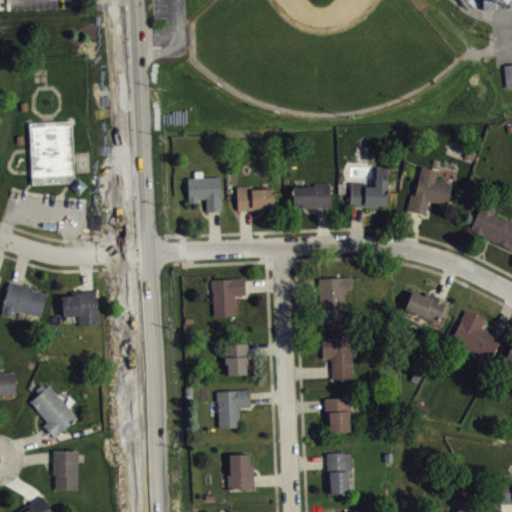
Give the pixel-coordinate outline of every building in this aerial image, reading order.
[(500,5),(486,5),(486,15),(500,15),(500,5)] [(28,123),(71,120),(74,174),(86,184),(79,193),(67,182),(32,184),(28,123)] [(350,181),(350,205),(378,207),(378,205),(386,205),(387,166),(376,165),(376,178),(375,178),(375,186),(366,186),(367,182),(350,181)] [(406,209),(410,193),(414,194),(421,165),(439,170),(437,179),(452,183),(446,204),(427,200),(424,213),(406,209)] [(188,202),(187,177),(194,177),(194,171),(201,170),(202,177),(219,176),(219,183),(219,184),(220,210),(205,211),(205,198),(197,198),(197,202),(188,202)] [(292,187),(293,205),(301,205),(301,207),(330,206),(329,182),(314,182),(314,186),(292,187)] [(236,185),(237,210),(266,208),(266,206),(274,206),(273,195),(275,193),(275,190),(272,188),(254,188),(252,186),(252,185),(236,185)] [(469,229),(481,204),(495,210),(494,213),(511,222),(511,242),(509,248),(469,229)] [(318,277),(320,322),(346,321),(343,290),(351,289),(350,276),(318,277)] [(244,277),(244,294),(233,295),(234,315),(213,315),(213,289),(211,289),(211,279),(244,277)] [(8,280),(33,287),(32,290),(45,294),(40,316),(15,310),(15,317),(0,313),(0,311),(3,307),(1,306),(8,280)] [(60,296),(70,295),(70,291),(94,290),(96,309),(98,311),(98,324),(78,324),(77,315),(61,316),(60,296)] [(412,291),(405,310),(423,316),(423,319),(437,323),(440,315),(443,316),(449,301),(425,292),(424,295),(412,291)] [(465,309),(451,339),(489,356),(499,338),(481,327),(484,319),(465,309)] [(321,335),(322,358),(330,358),(332,378),(352,378),(351,354),(350,352),(349,334),(321,335)] [(246,342),(247,363),(246,363),(246,374),(227,374),(226,363),(224,363),(223,343),(246,342)] [(0,371),(14,371),(15,393),(0,393),(0,371)] [(29,399),(38,393),(35,389),(41,383),(44,387),(48,384),(77,418),(60,431),(54,437),(43,424),(46,421),(29,399)] [(215,390),(216,401),(217,401),(218,427),(240,426),(239,406),(250,406),(249,389),(215,390)] [(324,398),(325,421),(328,421),(329,431),(350,431),(349,411),(350,411),(349,396),(324,398)] [(52,449),(77,450),(77,488),(54,488),(54,475),(52,475),(52,449)] [(326,452),(327,485),(329,485),(330,493),(349,492),(347,471),(350,472),(350,452),(344,453),(344,451),(326,452)] [(249,453),(229,454),(229,475),(227,475),(228,488),(253,487),(252,465),(249,463),(249,453)] [(511,503),(498,502),(497,478),(511,478),(511,503)] [(52,511),(41,495),(12,511),(52,511)] [(455,511),(462,499),(479,507),(476,511),(455,511)]
